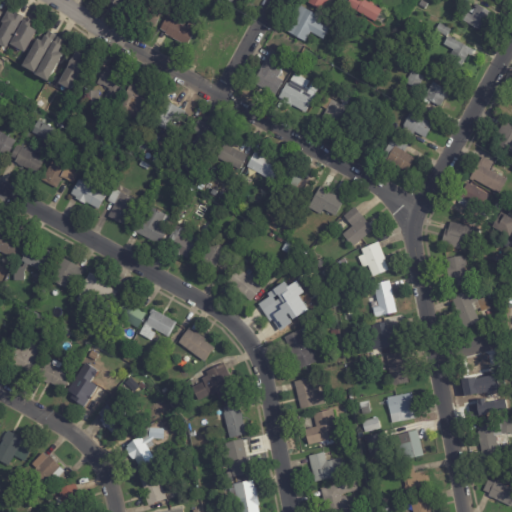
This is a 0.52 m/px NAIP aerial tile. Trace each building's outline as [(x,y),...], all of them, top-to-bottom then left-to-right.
[(128,10),(132,0),(112,0),(112,3),(128,10)] [(163,12),(155,28),(133,17),(141,0),(146,0),(152,3),(151,6),(163,12)] [(333,0),(330,6),(325,3),(321,11),(307,3),(308,0),(333,0)] [(348,0),(363,0),(369,3),(370,2),(373,3),(372,5),(381,10),(374,22),(345,6),(348,0)] [(421,0),(429,4),(425,10),(418,6),(421,0)] [(477,6),(491,14),(487,21),(489,22),(487,27),(485,26),(481,32),(460,20),(464,13),(472,17),(476,9),(474,8),(476,5),(477,6)] [(295,13),(298,6),(318,16),(315,22),(328,28),(322,39),(309,33),(304,43),(284,32),(295,13)] [(8,11),(13,14),(15,11),(22,15),(4,48),(0,45),(0,25),(2,22),(0,21),(6,10),(8,11)] [(177,23),(186,28),(189,24),(197,28),(186,47),(165,35),(165,33),(160,30),(167,17),(177,23)] [(27,21),(37,27),(21,54),(7,45),(22,19),(27,21)] [(450,30),(447,37),(436,31),(440,24),(451,30),(450,30)] [(202,56),(202,55),(208,44),(201,40),(207,30),(214,34),(213,35),(220,39),(223,35),(229,39),(226,43),(227,43),(215,63),(202,56)] [(50,32),(54,35),(31,75),(18,68),(34,39),(39,42),(42,37),(44,38),(48,31),(50,32)] [(468,48),(474,51),(471,56),(468,54),(461,68),(448,60),(453,50),(444,45),(448,37),(468,48)] [(64,42),(65,42),(59,54),(62,55),(46,83),(34,76),(53,43),(56,45),(59,39),(64,42)] [(79,51),(86,55),(85,57),(91,60),(84,71),(82,70),(71,90),(60,83),(78,50),(79,51)] [(261,89),(252,84),(270,52),(283,60),(278,69),(280,71),(276,79),(282,82),(274,96),(261,89)] [(107,68),(127,80),(113,103),(104,98),(109,90),(97,83),(106,68),(107,68)] [(290,105),(278,99),(286,84),(287,84),(290,79),(292,80),(298,68),(305,71),(301,78),(308,82),(305,88),(315,93),(305,113),(290,105)] [(417,90),(405,83),(411,71),(424,77),(417,90)] [(134,83),(143,87),(142,90),(157,97),(150,112),(134,105),(129,116),(117,110),(130,81),(134,83)] [(429,105),(429,106),(422,102),(432,83),(446,90),(444,94),(446,96),(440,107),(430,102),(429,105)] [(83,91),(98,91),(99,106),(84,107),(83,91)] [(320,121),(326,110),(319,105),(324,96),(341,105),(342,103),(339,102),(343,94),(350,98),(346,107),(345,106),(344,107),(345,108),(334,129),(320,121)] [(0,98),(2,95),(9,100),(5,105),(0,102),(0,98)] [(178,109),(185,112),(178,124),(172,121),(166,131),(152,123),(165,101),(178,109)] [(0,154),(0,111),(12,106),(16,115),(0,122),(0,132),(14,141),(6,158),(0,154)] [(372,125),(366,123),(370,112),(376,114),(373,126),(372,125)] [(425,138),(415,133),(411,141),(400,135),(412,113),(433,125),(426,139),(425,138)] [(113,115),(119,119),(116,125),(110,121),(113,115)] [(37,116),(43,119),(40,125),(34,122),(37,116)] [(366,127),(357,144),(337,132),(346,116),(366,127)] [(202,122),(217,131),(205,154),(190,147),(196,135),(191,132),(197,120),(202,122)] [(33,134),(53,142),(58,129),(38,121),(33,134)] [(511,153),(492,143),(504,122),(511,126),(511,153)] [(92,134),(98,137),(95,142),(89,139),(92,134)] [(235,143),(232,149),(247,157),(238,172),(216,159),(224,146),(220,144),(225,134),(237,141),(235,143)] [(99,140),(105,143),(103,149),(96,146),(99,140)] [(405,144),(407,145),(403,153),(414,158),(406,173),(386,162),(387,161),(381,158),(390,142),(395,145),(397,140),(405,144)] [(15,164),(13,163),(15,160),(10,157),(15,146),(43,160),(36,175),(15,164)] [(68,182),(61,178),(55,190),(41,183),(53,158),(56,159),(59,151),(68,155),(64,163),(79,170),(72,184),(68,182)] [(258,153),(271,160),(270,161),(280,167),(272,182),(245,167),(254,151),(258,153)] [(163,155),(157,166),(152,163),(158,152),(163,155)] [(493,157),(493,156),(496,157),(489,170),(507,180),(499,194),(473,180),(472,182),(469,180),(483,156),(491,160),(493,157)] [(141,162),(149,166),(146,170),(138,166),(141,162)] [(301,178),(302,179),(290,201),(276,194),(283,181),(281,179),(286,170),(301,178)] [(77,201),(74,199),(75,198),(69,194),(78,180),(81,182),(82,180),(86,183),(86,184),(105,196),(97,210),(85,203),(84,205),(77,201)] [(480,212),(479,213),(468,207),(467,209),(458,204),(461,198),(459,198),(467,184),(473,187),(474,185),(477,186),(476,189),(484,194),(486,191),(488,193),(487,195),(489,196),(480,212)] [(321,189),(337,197),(336,199),(343,203),(336,217),(324,211),(321,217),(309,210),(320,188),(321,189)] [(107,218),(114,205),(107,202),(113,189),(134,201),(122,225),(107,218)] [(138,235),(131,231),(145,205),(169,219),(163,229),(167,231),(158,247),(138,235)] [(355,209),(373,231),(367,236),(368,237),(365,239),(364,238),(352,247),(342,235),(352,227),(343,216),(354,208),(355,209)] [(199,247),(191,262),(166,248),(173,234),(177,237),(182,229),(179,222),(193,216),(196,224),(184,231),(196,237),(193,244),(199,247)] [(507,217),(511,220),(511,232),(509,238),(491,228),(495,220),(500,222),(503,216),(507,217)] [(461,226),(481,231),(478,241),(471,239),(468,252),(441,246),(445,230),(449,231),(450,223),(461,226)] [(0,224),(9,230),(5,237),(22,246),(13,261),(0,253),(0,224)] [(293,248),(288,255),(281,250),(287,241),(294,246),(293,248)] [(219,260),(213,272),(198,265),(210,243),(224,250),(219,260)] [(380,249),(385,260),(384,261),(388,271),(372,278),(367,266),(362,268),(358,258),(363,256),(361,250),(377,243),(380,249)] [(31,248),(40,253),(42,249),(57,257),(47,276),(28,266),(24,273),(23,282),(14,282),(14,269),(22,269),(25,264),(21,262),(30,247),(31,248)] [(463,259),(467,286),(452,288),(450,278),(448,279),(446,266),(447,266),(446,260),(462,257),(463,259)] [(63,260),(84,271),(77,284),(71,280),(66,290),(51,282),(58,269),(57,269),(59,265),(60,265),(63,260)] [(321,260),(324,266),(319,269),(315,264),(321,260)] [(261,288),(250,302),(226,283),(243,263),(249,268),(248,270),(257,277),(253,282),(261,288)] [(112,291),(117,293),(109,308),(91,298),(85,309),(75,303),(86,285),(84,284),(89,275),(105,284),(104,286),(112,291)] [(258,301),(278,333),(294,323),(292,320),(309,310),(300,295),(305,293),(298,281),(289,286),(287,283),(258,301)] [(389,283),(396,313),(374,318),(372,310),(379,308),(373,286),(388,282),(389,283)] [(473,295),(476,302),(485,298),(488,306),(474,311),(479,323),(463,329),(451,298),(466,292),(468,295),(472,293),(473,295)] [(133,299),(129,306),(145,314),(137,329),(113,317),(121,302),(118,301),(122,293),(133,299)] [(162,316),(175,323),(168,338),(150,329),(149,332),(154,334),(150,342),(138,335),(151,310),(162,316)] [(34,313),(42,318),(38,325),(30,320),(34,313)] [(95,319),(101,321),(98,328),(92,325),(95,319)] [(385,324),(387,331),(399,329),(402,346),(377,350),(373,325),(385,323),(385,324)] [(292,355),(284,338),(308,326),(315,341),(307,345),(316,362),(300,370),(292,355)] [(190,329),(204,340),(203,342),(214,349),(204,363),(176,343),(180,336),(182,337),(188,328),(190,329)] [(89,329),(95,331),(91,339),(85,337),(89,329)] [(12,366),(3,361),(11,347),(13,348),(14,346),(18,348),(22,340),(28,343),(32,336),(41,342),(38,348),(44,351),(30,376),(12,366)] [(0,339),(8,343),(0,356),(0,339)] [(403,354),(404,359),(406,359),(408,368),(405,369),(408,383),(392,386),(386,357),(403,354)] [(48,384),(47,385),(34,379),(43,362),(45,363),(45,362),(50,365),(52,360),(60,365),(57,371),(70,377),(63,391),(48,384)] [(95,364),(101,368),(97,374),(91,370),(95,364)] [(225,371),(235,394),(219,401),(216,394),(197,402),(191,388),(203,383),(201,379),(206,377),(204,372),(223,365),(225,371)] [(504,381),(509,374),(497,367),(493,374),(504,381)] [(474,393),(490,374),(491,375),(495,370),(505,378),(501,383),(504,385),(484,408),(471,397),(474,393)] [(98,400),(98,401),(91,396),(82,409),(68,401),(84,377),(98,386),(97,387),(104,391),(98,400)] [(131,378),(139,386),(142,383),(146,387),(143,390),(140,388),(134,394),(124,384),(131,378)] [(298,401),(293,383),(310,379),(314,395),(322,393),(324,405),(300,410),(298,401)] [(414,411),(416,419),(391,424),(387,399),(411,394),(414,411)] [(177,395),(184,404),(178,409),(170,401),(177,395)] [(359,404),(368,402),(370,414),(362,416),(359,404)] [(239,411),(245,436),(229,440),(222,408),(235,405),(237,411),(239,411)] [(104,429),(101,426),(102,425),(98,422),(101,419),(97,414),(106,406),(110,411),(111,410),(111,411),(113,409),(116,411),(114,413),(128,429),(116,441),(105,428),(104,429)] [(304,431),(316,428),(313,415),(332,411),(339,438),(308,446),(304,431)] [(380,430),(365,435),(361,423),(373,420),(373,419),(375,418),(375,419),(377,419),(379,422),(380,422),(382,428),(380,428),(380,430)] [(480,449),(477,429),(499,425),(500,420),(511,420),(511,435),(501,435),(502,436),(496,437),(500,460),(483,463),(480,449)] [(418,436),(423,457),(399,463),(392,435),(399,433),(398,430),(415,425),(418,436)] [(130,460),(125,450),(128,449),(126,446),(140,438),(138,434),(149,428),(150,430),(163,430),(163,440),(153,440),(150,441),(153,447),(147,450),(155,464),(140,471),(133,460),(130,461),(130,460)] [(11,434),(22,441),(19,445),(28,450),(21,463),(15,460),(10,469),(0,463),(0,443),(1,441),(0,441),(4,433),(6,434),(7,432),(11,434)] [(244,441),(249,459),(247,459),(250,475),(233,479),(224,445),(244,440),(244,441)] [(44,453),(64,472),(55,481),(51,477),(40,488),(29,477),(36,470),(29,463),(41,450),(44,453)] [(188,450),(190,456),(183,458),(181,453),(188,450)] [(340,464),(343,476),(314,483),(308,457),(323,454),(325,463),(339,459),(340,464)] [(413,467),(414,475),(426,473),(429,490),(405,494),(400,469),(413,466),(413,467)] [(161,490),(165,500),(147,507),(143,495),(144,494),(139,479),(155,473),(161,490)] [(346,499),(349,511),(325,511),(320,490),(355,481),(357,491),(341,495),(342,498),(346,497),(346,499)] [(491,499),(488,497),(495,482),(511,490),(511,505),(511,508),(491,499)] [(253,489),(255,498),(259,497),(261,509),(258,510),(258,511),(237,511),(236,499),(230,500),(228,487),(252,483),(253,489)] [(79,492),(82,502),(79,503),(81,511),(63,511),(62,505),(60,506),(58,500),(60,500),(57,491),(75,486),(77,493),(79,492)] [(426,497),(427,503),(430,502),(431,511),(412,511),(410,501),(426,497)]
